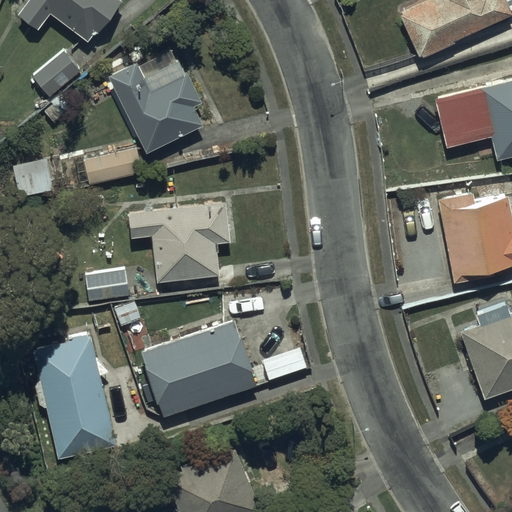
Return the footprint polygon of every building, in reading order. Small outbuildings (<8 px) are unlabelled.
[(16,0),(13,6),(38,25),(52,7),(90,35),(116,0),(16,0)] [(511,0),(404,0),(399,3),(420,49),(511,5),(510,2),(511,0)] [(142,54),(136,51),(107,65),(146,142),(201,115),(191,95),(200,91),(173,38),(142,54)] [(82,65),(63,42),(32,69),(51,91),(82,65)] [(511,70),(436,89),(447,137),(491,126),(497,152),(511,148),(511,70)] [(137,143),(85,153),(91,180),(143,170),(137,143)] [(49,149),(13,156),(19,187),(55,180),(49,149)] [(471,183),(438,188),(453,274),(495,267),(494,262),(511,258),(511,213),(507,185),(473,191),(471,183)] [(226,192),(128,200),(130,230),(152,228),(156,273),(220,268),(217,233),(229,232),(226,192)] [(125,263),(85,269),(89,294),(129,288),(125,263)] [(511,302),(462,319),(485,388),(511,378),(511,302)] [(235,310),(142,341),(164,406),(257,375),(235,310)] [(89,326),(31,341),(58,447),(116,433),(89,326)] [(238,438),(166,468),(183,511),(241,511),(264,503),(238,438)]
